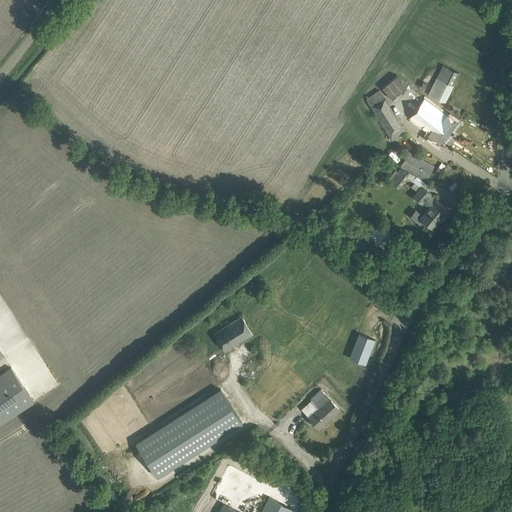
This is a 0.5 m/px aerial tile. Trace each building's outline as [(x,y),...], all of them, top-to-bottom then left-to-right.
[(459,73),(450,68),(443,65),(428,94),(445,102),(459,73)] [(396,77),(386,88),(400,102),(410,91),(396,77)] [(392,140),(406,132),(380,90),(366,99),(392,140)] [(458,121),(450,115),(447,113),(447,114),(424,98),(409,118),(430,132),(428,135),(440,144),(458,121)] [(426,180),(434,166),(408,152),(401,166),(426,180)] [(442,170),(453,179),(458,174),(448,164),(442,170)] [(417,176),(414,175),(400,167),(398,171),(396,169),(389,178),(391,179),(390,180),(398,187),(405,177),(406,177),(411,179),(414,182),(411,186),(417,191),(422,184),(423,185),(425,181),(417,176)] [(416,209),(410,215),(420,224),(424,219),(433,227),(439,219),(438,218),(447,208),(448,209),(441,202),(436,198),(435,199),(429,194),(430,193),(422,186),(420,188),(414,195),(422,203),(423,202),(429,207),(422,214),(416,209)] [(371,227),(362,237),(374,248),(383,237),(385,240),(389,235),(376,223),(372,228),(371,227)] [(308,263),(296,280),(316,295),(334,269),(320,259),(314,268),(308,263)] [(300,314),(280,314),(280,321),(274,321),(274,337),(281,337),(281,327),(300,328),(300,314)] [(224,351),(252,334),(242,316),(214,333),(224,351)] [(359,333),(350,357),(365,363),(374,339),(359,333)] [(11,368),(0,374),(0,424),(34,402),(11,368)] [(220,388),(135,442),(157,476),(242,422),(220,388)] [(321,389),(311,399),(311,400),(301,409),(319,428),(339,409),(321,389)] [(137,413),(125,420),(131,429),(143,422),(137,413)] [(117,418),(91,435),(96,443),(122,426),(117,418)] [(261,511),(289,511),(303,486),(282,474),(261,511)] [(240,511),(223,503),(218,511),(240,511)]
